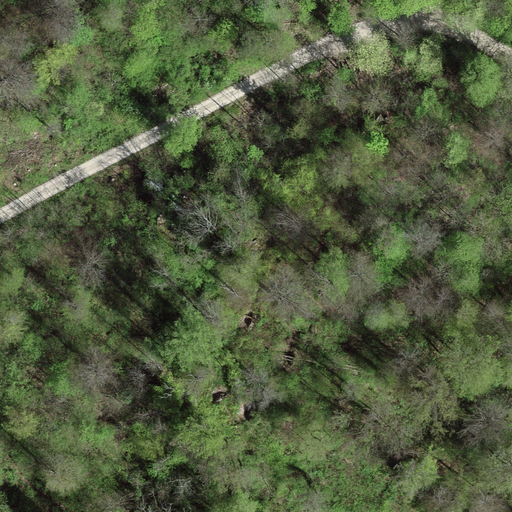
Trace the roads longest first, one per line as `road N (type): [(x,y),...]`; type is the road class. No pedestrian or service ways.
road 1 (track): [(432,17),(390,21),(322,46),(0,219)]
road 2 (track): [(511,59),(407,0)]
